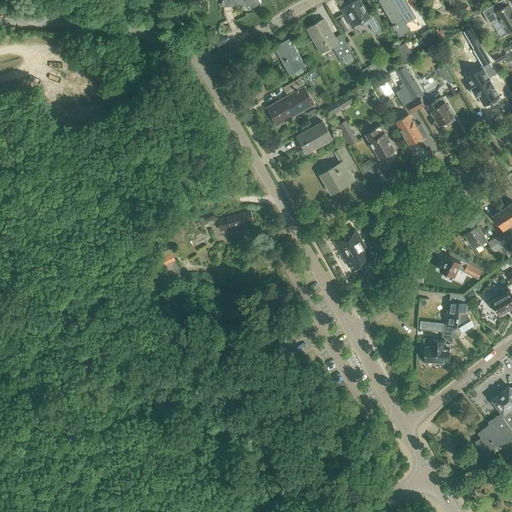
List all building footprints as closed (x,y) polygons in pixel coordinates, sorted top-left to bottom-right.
[(392,27),(395,31),(395,30),(399,36),(409,31),(405,23),(414,18),(404,0),(382,0),(380,2),(393,26),(392,27)] [(501,0),(497,2),(491,6),(494,12),(501,8),(504,7),(508,13),(511,10),(511,9),(508,4),(504,0),(501,0)] [(376,34),(381,32),(381,30),(373,15),(368,17),(360,2),(342,11),(351,28),(362,22),(365,27),(369,25),(374,33),(376,34)] [(473,14),(468,6),(463,9),(468,17),(473,14)] [(491,6),(482,11),(490,25),(499,20),(507,34),(511,30),(511,10),(508,13),(504,7),(501,8),(494,12),(491,6)] [(481,27),(474,15),(469,18),(476,30),(481,27)] [(332,47),(339,59),(341,58),(344,63),(353,58),(350,53),(351,52),(341,34),(334,38),(323,19),(307,29),(321,53),(332,47)] [(340,19),(336,22),(342,32),(347,30),(340,19)] [(430,29),(421,35),(430,49),(434,47),(438,44),(430,29)] [(439,32),(435,34),(438,40),(444,37),(442,32),(439,32)] [(274,47),(290,75),(294,73),(296,76),(303,72),(301,69),(305,66),(289,38),(274,47)] [(405,43),(397,48),(406,63),(415,58),(405,43)] [(511,44),(492,56),(496,63),(506,58),(511,59),(511,44)] [(388,73),(381,59),(368,66),(375,80),(388,73)] [(481,65),(465,74),(473,86),(470,88),(475,97),(478,95),(484,105),(499,96),(494,87),(495,87),(494,84),(493,85),(491,81),(492,81),(490,78),(489,79),(486,74),(493,70),(487,59),(480,63),(481,65)] [(400,89),(413,113),(427,106),(439,126),(445,123),(446,125),(448,124),(448,125),(454,121),(453,120),(454,120),(441,97),(439,93),(432,97),(434,101),(429,104),(414,79),(413,80),(405,66),(396,71),(405,86),(400,89)] [(369,70),(363,73),(369,82),(374,79),(369,70)] [(283,87),(288,96),(267,108),(273,118),(276,116),(280,123),(313,104),(304,88),(305,87),(299,78),(283,87)] [(372,90),(368,84),(361,87),(365,94),(372,90)] [(326,108),(330,115),(352,102),(348,95),(326,108)] [(409,115),(396,123),(409,145),(416,141),(416,143),(425,137),(425,136),(427,135),(421,125),(418,127),(414,121),(413,122),(409,115)] [(306,143),(310,151),(332,139),(322,121),(296,136),(302,145),(306,143)] [(356,142),(345,122),(337,127),(348,146),(356,142)] [(388,157),(391,157),(395,154),(379,127),(374,130),(374,131),(366,136),(369,143),(367,144),(371,152),(374,151),(379,159),(384,156),(386,158),(388,157)] [(328,181),(334,192),(354,180),(348,169),(354,166),(344,147),(335,153),(341,163),(320,175),(325,183),(328,181)] [(502,209),(507,216),(511,224),(511,203),(508,206),(508,205),(502,209)] [(511,224),(507,216),(502,209),(496,212),(497,214),(492,217),(501,231),(511,224)] [(208,223),(207,222),(216,218),(212,211),(198,218),(202,226),(208,223)] [(220,230),(227,228),(228,231),(244,226),(243,223),(252,221),(250,211),(217,220),(220,230)] [(465,235),(475,250),(487,243),(477,227),(465,235)] [(339,236),(333,239),(347,265),(356,260),(360,266),(367,262),(366,260),(368,259),(370,255),(368,253),(369,253),(355,229),(340,238),(339,236)] [(487,244),(494,254),(502,248),(509,258),(511,256),(511,255),(506,246),(510,243),(503,233),(487,244)] [(172,280),(183,275),(175,260),(172,254),(169,249),(159,253),(165,265),(172,280)] [(478,279),(483,268),(459,255),(459,254),(449,250),(446,256),(439,271),(446,274),(444,278),(451,281),(453,277),(453,278),(458,269),(478,279)] [(292,260),(290,252),(282,254),(284,262),(292,260)] [(494,309),(498,316),(511,308),(511,295),(507,286),(500,290),(503,295),(489,303),(493,310),(494,309)] [(471,290),(466,293),(469,298),(474,295),(471,290)] [(442,324),(442,332),(452,333),(452,331),(456,328),(470,320),(465,313),(466,303),(463,302),(464,295),(450,294),(449,301),(448,301),(446,325),(442,324)] [(431,349),(424,349),(424,362),(436,362),(436,364),(445,364),(445,362),(450,363),(450,343),(451,344),(452,333),(442,332),(441,341),(431,341),(431,349)] [(492,401),(502,414),(503,415),(507,412),(511,417),(511,391),(509,388),(508,388),(507,388),(503,391),(503,393),(498,397),(497,396),(493,399),(494,400),(492,401)] [(494,447),(511,441),(511,440),(511,417),(507,412),(503,415),(502,414),(498,417),(497,415),(490,421),(492,422),(477,434),(481,438),(476,441),(476,443),(477,446),(478,448),(480,449),(482,450),(485,451),(487,451),(489,450),(491,448),(493,446),(494,447)]
